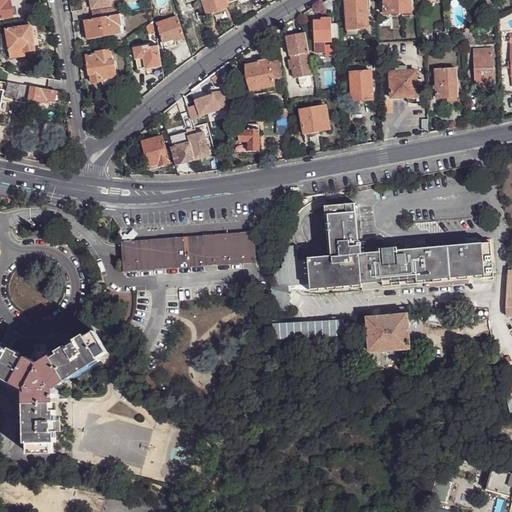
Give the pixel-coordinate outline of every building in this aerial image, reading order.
[(0,0),(0,19),(12,17),(10,5),(7,5),(6,0),(0,0)] [(89,0),(91,9),(111,6),(110,0),(89,0)] [(228,7),(225,0),(202,0),(208,15),(228,7)] [(365,0),(363,0),(345,1),(347,35),(356,35),(356,30),(368,29),(365,0)] [(409,0),(387,0),(387,4),(384,4),(384,14),(410,12),(409,0)] [(105,10),(92,12),(93,20),(106,18),(105,10)] [(93,20),(85,21),(87,40),(120,36),(119,28),(122,28),(120,16),(106,18),(93,20)] [(174,39),(175,41),(184,38),(177,17),(157,24),(163,42),(174,39)] [(339,41),(339,23),(332,23),(331,18),(320,19),(320,20),(314,21),(316,54),(325,53),(325,43),(333,43),(333,41),(339,41)] [(154,22),(147,27),(148,34),(156,32),(154,22)] [(4,29),(8,48),(21,46),(21,49),(34,47),(30,24),(4,29)] [(474,31),(471,31),(463,35),(464,41),(467,40),(467,46),(475,45),(474,31)] [(432,44),(445,44),(445,32),(432,33),(432,44)] [(309,59),(304,33),(285,37),(289,60),(288,61),(289,71),(292,70),(293,80),(298,79),(300,88),(312,86),(310,76),(312,76),(309,59)] [(372,65),(379,65),(378,52),(378,38),(361,41),(362,45),(371,45),(372,65)] [(176,44),(175,41),(174,39),(163,42),(164,47),(176,44)] [(21,46),(8,48),(6,48),(8,59),(23,57),(21,49),(21,46)] [(162,67),(159,47),(149,48),(149,46),(134,48),(138,71),(162,67)] [(117,77),(114,60),(112,61),(110,49),(96,52),(97,55),(85,56),(88,75),(91,75),(92,84),(104,82),(103,79),(117,77)] [(482,82),(493,82),(491,50),(472,51),(473,83),(482,82)] [(273,79),(270,62),(269,60),(258,62),(258,65),(255,66),(249,67),(245,68),(250,92),(274,87),(273,79)] [(279,60),(270,62),(273,79),(282,77),(279,60)] [(420,80),(415,80),(414,71),(406,72),(405,66),(394,67),(394,72),(388,72),(389,98),(407,98),(407,102),(419,102),(418,95),(421,95),(420,80)] [(436,99),(446,98),(456,97),(456,96),(455,69),(434,70),(435,86),(435,89),(436,99)] [(219,71),(212,76),(216,82),(223,77),(219,71)] [(350,74),(351,102),(372,100),(370,71),(350,74)] [(494,90),(493,82),(482,82),(483,90),(494,90)] [(28,100),(30,86),(8,83),(5,97),(17,99),(17,102),(28,104),(29,100),(28,100)] [(54,103),(56,91),(30,86),(28,100),(29,100),(47,104),(47,101),(54,103)] [(228,92),(213,92),(213,94),(195,100),(200,115),(218,109),(228,110),(228,92)] [(324,107),(318,108),(299,112),(303,136),(306,135),(310,135),(317,133),(329,131),(325,107),(324,107)] [(277,137),(286,137),(287,111),(278,111),(277,137)] [(176,166),(211,156),(204,133),(188,137),(186,133),(170,138),(172,147),(171,148),(176,166)] [(258,134),(247,134),(247,135),(238,135),(238,145),(247,145),(247,154),(259,154),(259,134),(258,134)] [(164,140),(163,137),(144,142),(150,166),(160,164),(161,166),(170,164),(164,140)] [(329,257),(308,259),(309,274),(310,289),(361,285),(362,292),(400,289),(399,282),(493,275),(491,243),(400,251),(400,249),(385,250),(380,251),(380,254),(361,255),(361,243),(359,244),(355,204),(327,206),(332,257),(329,257)] [(122,229),(122,241),(254,233),(253,220),(236,220),(122,229)] [(254,233),(122,241),(123,249),(255,240),(254,233)] [(256,263),(255,240),(123,249),(124,271),(256,263)] [(385,242),(361,243),(361,255),(380,254),(380,251),(385,250),(385,242)] [(309,274),(308,259),(299,260),(300,275),(309,274)] [(427,312),(425,323),(439,325),(442,315),(427,312)] [(407,313),(366,317),(369,351),(409,349),(407,313)] [(342,320),(271,324),(272,341),(343,337),(342,320)] [(0,372),(9,378),(16,381),(29,388),(30,403),(30,411),(32,443),(32,454),(56,453),(55,442),(55,432),(55,420),(54,410),(54,402),(54,387),(66,379),(73,375),(100,358),(110,352),(97,331),(88,336),(79,343),(69,348),(60,354),(54,358),(40,366),(27,359),(21,356),(11,351),(2,346),(0,344),(0,372)] [(63,338),(67,346),(69,348),(79,343),(77,340),(78,339),(72,333),(63,338)] [(86,334),(78,339),(77,340),(79,343),(88,336),(86,334)] [(7,336),(2,343),(2,346),(11,351),(13,348),(14,349),(17,341),(7,336)] [(69,348),(67,346),(58,351),(60,354),(69,348)] [(40,366),(54,358),(49,350),(37,350),(32,359),(29,357),(27,359),(40,366)] [(100,358),(73,375),(75,378),(102,361),(100,358)] [(9,378),(0,372),(0,376),(7,380),(9,378)] [(54,387),(54,402),(57,403),(57,389),(68,382),(66,379),(54,387)] [(29,388),(16,381),(14,384),(26,391),(27,403),(30,403),(29,388)] [(70,385),(68,382),(57,389),(57,403),(57,410),(57,420),(58,432),(62,432),(61,403),(61,399),(61,391),(70,385)] [(511,497),(511,473),(493,468),(486,490),(511,497)] [(436,479),(430,496),(445,501),(450,484),(436,479)]
